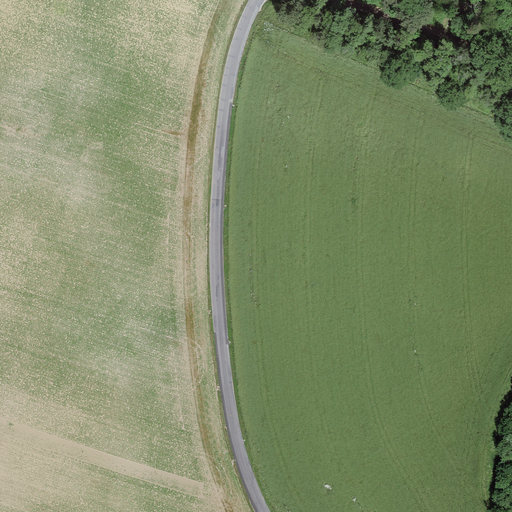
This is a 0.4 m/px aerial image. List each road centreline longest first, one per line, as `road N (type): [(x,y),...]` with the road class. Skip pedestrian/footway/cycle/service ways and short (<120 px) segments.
road 1 (tertiary): [(252,0),(239,34),(217,177),(221,332),(238,440),(267,511)]
road 2 (track): [(357,0),(511,53)]
